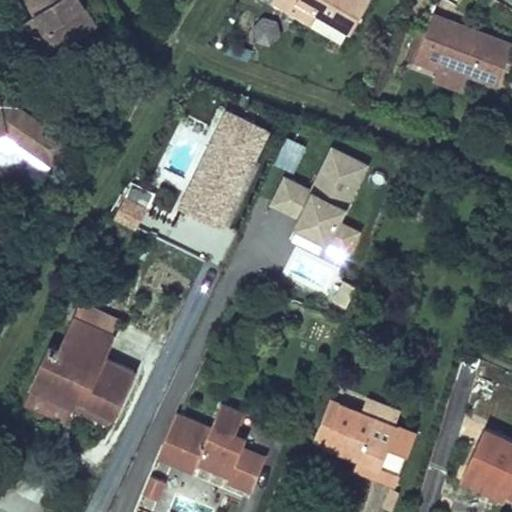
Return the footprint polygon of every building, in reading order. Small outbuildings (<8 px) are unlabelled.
[(46,25),(59,48),(86,32),(67,0),(38,0),(42,6),(51,22),(46,25)] [(67,0),(86,32),(94,27),(77,0),(67,0)] [(300,0),(306,0),(321,9),(355,29),(372,0),(281,0),(295,8),(300,0)] [(314,20),(321,9),(306,0),(300,0),(295,8),(314,20)] [(46,25),(51,22),(42,6),(32,11),(54,50),(59,48),(46,25)] [(430,9),(412,56),(434,65),(437,58),(494,81),(511,40),(430,9)] [(281,17),(267,13),(256,24),(260,38),(275,42),(285,31),(281,17)] [(0,83),(0,123),(5,122),(54,158),(71,134),(1,83),(0,83)] [(272,129),(228,108),(179,207),(223,228),(272,129)] [(344,220),(372,164),(332,145),(311,187),(286,174),(271,204),(300,218),(295,227),(331,245),(332,243),(352,253),(364,230),(344,220)] [(156,193),(134,181),(116,215),(138,227),(156,193)] [(106,349),(116,326),(78,309),(64,338),(53,333),(32,377),(77,398),(81,389),(114,406),(134,362),(106,349)] [(77,398),(111,413),(114,406),(81,389),(77,398)] [(346,401),(334,396),(320,438),(331,442),(346,401)] [(198,468),(202,459),(207,447),(236,458),(231,472),(229,477),(254,487),(268,453),(244,443),(249,431),(239,427),(247,407),(228,399),(217,426),(178,408),(164,439),(180,447),(175,458),(198,468)] [(376,475),(396,482),(417,427),(346,401),(331,442),(367,455),(381,461),(376,475)] [(511,489),(509,494),(511,495),(511,438),(486,426),(467,469),(511,489)] [(180,447),(164,439),(159,451),(175,458),(180,447)] [(236,458),(207,447),(202,459),(231,472),(236,458)] [(367,455),(361,469),(376,475),(381,461),(367,455)] [(511,489),(467,469),(462,481),(505,501),(509,494),(511,489)] [(161,499),(166,479),(147,474),(142,494),(161,499)]
